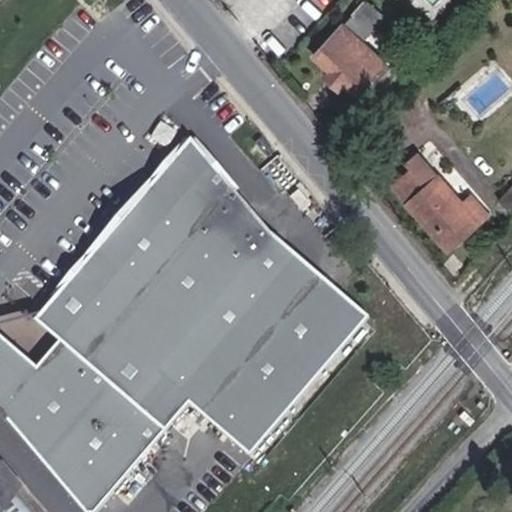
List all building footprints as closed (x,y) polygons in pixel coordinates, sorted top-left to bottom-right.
[(370,31),(385,14),(369,0),(364,0),(351,15),(370,31)] [(388,65),(361,41),(370,31),(351,15),(313,57),(359,97),(388,65)] [(379,320),(198,142),(49,318),(0,319),(0,403),(98,511),(109,511),(198,405),(263,463),(379,320)] [(449,249),(488,215),(471,197),(463,204),(418,154),(406,164),(411,172),(394,187),(449,249)] [(511,185),(497,201),(510,212),(511,209),(511,185)] [(0,511),(3,511),(18,492),(23,485),(0,467),(0,511)] [(34,511),(18,492),(3,511),(34,511)]
